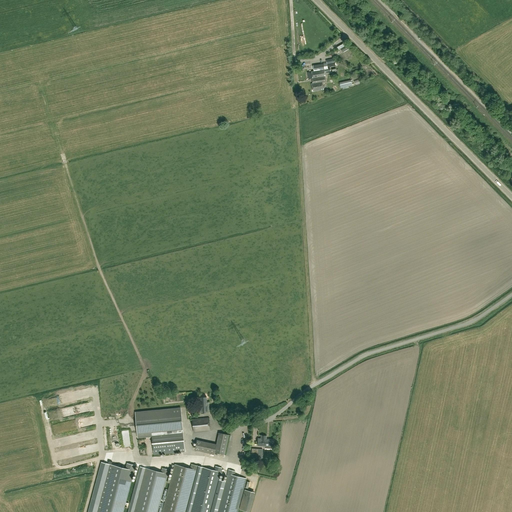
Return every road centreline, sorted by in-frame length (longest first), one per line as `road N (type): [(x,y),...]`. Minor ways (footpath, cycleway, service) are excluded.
road 1 (tertiary): [(511,197),(315,0)]
road 2 (track): [(65,163),(96,264),(144,368),(128,418)]
